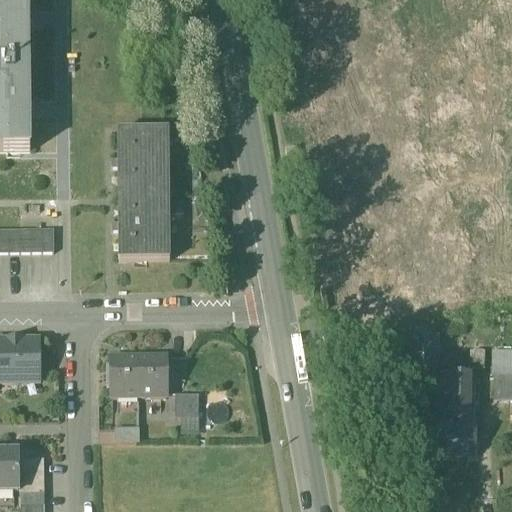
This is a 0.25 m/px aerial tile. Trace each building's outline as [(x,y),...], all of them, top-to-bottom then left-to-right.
[(0,0),(0,156),(28,156),(26,0),(0,0)] [(118,264),(162,263),(161,134),(117,134),(117,202),(117,213),(118,264)] [(294,150),(284,152),(288,176),(298,174),(294,150)] [(29,256),(40,256),(40,234),(29,235),(29,256)] [(52,234),(40,234),(40,256),(52,256),(52,234)] [(7,257),(18,257),(18,235),(7,235),(7,257)] [(18,257),(29,256),(29,235),(18,235),(18,257)] [(421,337),(421,360),(438,360),(439,338),(421,337)] [(0,388),(17,388),(17,382),(38,382),(38,344),(0,344),(0,388)] [(490,378),(493,378),(511,378),(511,354),(490,353),(490,378)] [(470,370),(484,370),(484,354),(470,354),(470,370)] [(112,403),(139,403),(138,363),(112,363),(112,403)] [(166,363),(138,363),(139,403),(166,402),(166,363)] [(508,405),(511,405),(511,378),(493,378),(493,405),(508,405)] [(440,380),(439,423),(464,423),(465,399),(469,399),(469,380),(440,380)] [(174,400),(175,424),(180,423),(198,423),(197,400),(174,400)] [(141,404),(141,421),(156,421),(156,404),(141,404)] [(198,423),(180,423),(180,439),(198,440),(198,423)] [(464,424),(464,423),(439,423),(439,458),(474,458),(474,423),(464,424)] [(114,434),(114,448),(139,448),(139,434),(114,434)] [(19,458),(0,457),(0,495),(19,496),(19,486),(19,464),(19,458)] [(19,464),(19,486),(43,486),(42,464),(19,464)] [(19,496),(19,498),(43,498),(43,486),(19,486),(19,496)] [(19,498),(19,510),(43,510),(43,498),(19,498)]
